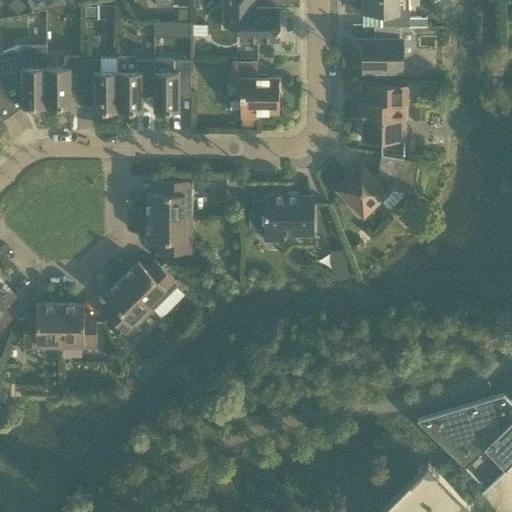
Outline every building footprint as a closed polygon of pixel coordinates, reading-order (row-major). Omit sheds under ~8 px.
[(247,40),(279,40),(279,8),(253,8),(253,0),(224,0),(225,26),(247,26),(247,40)] [(381,26),(400,26),(409,26),(409,0),(362,0),(363,14),(381,14),(381,26)] [(98,6),(85,6),(85,16),(98,16),(98,6)] [(189,9),(179,8),(178,20),(189,21),(189,9)] [(152,20),(152,34),(187,35),(187,21),(152,20)] [(400,39),(400,26),(381,26),(374,26),(374,39),(363,39),(363,70),(402,70),(402,39),(400,39)] [(44,107),(47,107),(47,67),(46,67),(46,44),(19,44),(0,52),(0,82),(2,87),(12,83),(17,93),(22,93),(22,94),(22,107),(35,107),(35,109),(44,109),(44,107)] [(70,87),(82,87),(82,59),(83,59),(82,55),(64,55),(64,67),(47,67),(47,107),(49,107),(49,109),(58,109),(58,107),(70,107),(70,87)] [(118,56),(118,57),(118,111),(121,111),(121,113),(130,113),(129,111),(142,111),(143,91),(155,91),(154,59),(136,59),(136,56),(118,56)] [(100,59),(83,59),(82,59),(82,87),(82,91),(94,91),(94,111),(107,111),(107,113),(116,113),(116,111),(118,111),(118,57),(100,57),(100,59)] [(154,58),(154,59),(155,91),(154,111),(157,111),(158,113),(166,113),(166,111),(179,111),(179,91),(191,91),(191,59),(174,59),(174,58),(154,58)] [(241,83),(240,116),(258,116),(258,112),(279,112),(279,77),(257,77),(257,62),(233,62),(233,83),(241,83)] [(381,154),(403,158),(403,139),(404,139),(404,104),(407,104),(407,86),(369,86),(369,103),(363,103),(363,139),(381,139),(381,154)] [(432,86),(419,86),(419,99),(432,99),(432,86)] [(418,160),(408,159),(403,158),(381,154),(378,174),(374,177),(361,164),(335,189),(364,218),(381,200),(388,207),(391,207),(401,197),(404,191),(413,192),(418,160)] [(227,177),(227,191),(239,192),(239,177),(227,177)] [(147,192),(147,216),(191,216),(191,180),(161,180),(161,192),(147,192)] [(313,234),(313,200),(313,194),(265,194),(265,200),(252,200),(252,211),(249,211),(249,227),(265,227),(265,240),(283,240),(283,234),(313,234)] [(161,240),(161,253),(191,253),(191,216),(147,216),(147,240),(161,240)] [(122,278),(153,309),(179,283),(158,262),(149,271),(139,261),(122,278)] [(337,265),(334,270),(335,278),(348,276),(347,264),(337,265)] [(141,329),(137,325),(153,309),(122,278),(105,295),(115,305),(106,314),(121,329),(118,332),(128,342),(141,329)] [(0,327),(14,314),(5,305),(16,295),(0,279),(0,327)] [(36,317),(23,318),(23,347),(60,347),(60,303),(36,303),(36,317)] [(60,303),(60,347),(97,347),(97,318),(84,318),(84,303),(60,303)] [(483,491),(494,480),(511,462),(511,396),(510,399),(504,393),(417,419),(484,487),(481,490),(483,491)] [(462,511),(474,501),(472,500),(469,502),(433,466),(386,511),(462,511)]
